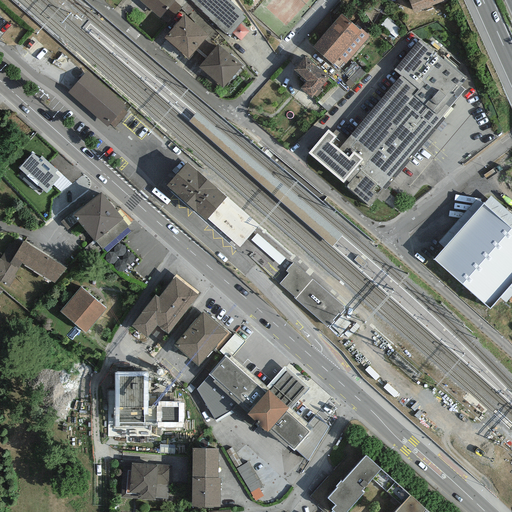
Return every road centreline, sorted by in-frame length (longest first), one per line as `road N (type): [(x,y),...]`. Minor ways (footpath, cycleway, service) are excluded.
road 1 (primary): [(315,361),(7,87)]
road 2 (residential): [(232,114),(385,237)]
road 3 (residential): [(89,0),(232,114)]
road 4 (residential): [(385,237),(511,351)]
road 5 (primary): [(355,399),(482,511)]
road 6 (unclassified): [(385,237),(511,141)]
road 7 (residential): [(333,0),(232,114)]
road 8 (residential): [(355,399),(294,504),(270,511)]
